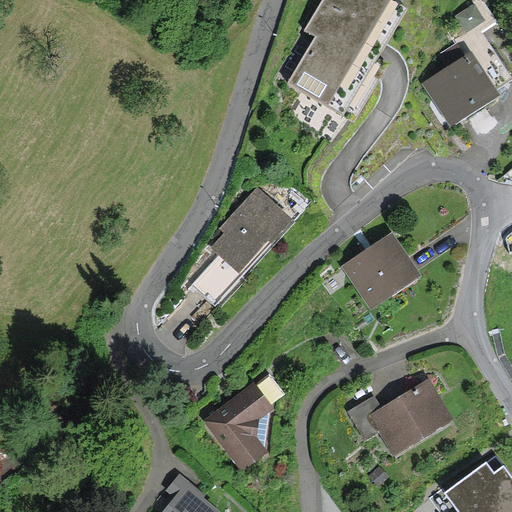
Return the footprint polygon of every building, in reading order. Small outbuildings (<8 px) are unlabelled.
[(302,91),(340,114),(404,9),(390,0),(340,0),(318,37),(331,44),(302,91)] [(409,79),(435,121),(479,93),(454,52),(409,79)] [(220,271),(267,219),(238,193),(191,245),(220,271)] [(374,307),(416,278),(391,241),(348,269),(374,307)] [(383,453),(430,425),(403,382),(357,411),(383,453)] [(207,422),(243,470),(263,455),(253,442),(257,420),(270,410),(253,388),(207,422)] [(511,511),(477,464),(465,473),(459,465),(423,491),(437,511),(511,511)] [(210,511),(200,504),(204,499),(180,480),(170,492),(179,499),(168,511),(210,511)]
